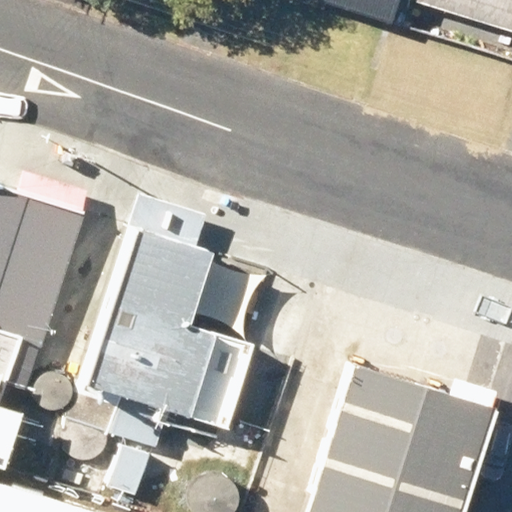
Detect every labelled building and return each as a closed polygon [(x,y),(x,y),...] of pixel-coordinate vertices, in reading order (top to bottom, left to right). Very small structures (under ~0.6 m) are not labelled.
[(511,0),(409,0),(408,3),(511,35),(511,0)] [(0,372),(18,378),(75,199),(2,176),(0,175),(0,439),(14,396),(0,391),(0,322),(12,326),(0,363),(0,372)] [(113,384),(101,423),(150,437),(158,410),(146,406),(150,394),(218,415),(244,329),(182,309),(205,234),(194,230),(201,207),(134,187),(78,374),(113,384)] [(352,348),(298,511),(448,511),(487,392),(352,348)] [(48,483),(38,511),(102,511),(106,501),(48,483)]
